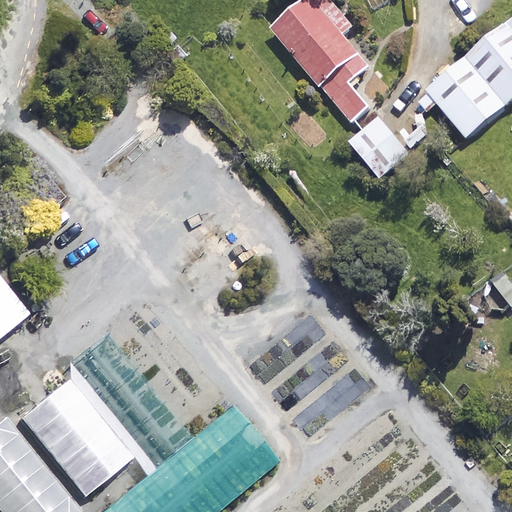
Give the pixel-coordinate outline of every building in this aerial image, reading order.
[(353,30),(326,0),(312,0),(273,35),(352,124),(368,110),(349,88),(369,70),(342,39),(353,30)] [(511,22),(475,54),(418,100),(428,112),(436,105),(467,142),(511,105),(511,22)] [(410,157),(379,121),(349,147),(380,183),(410,157)] [(511,309),(511,281),(507,275),(493,284),(511,310),(511,309)] [(0,338),(29,314),(0,278),(0,338)] [(86,496),(134,457),(72,379),(23,417),(86,496)] [(104,511),(217,511),(279,462),(233,406),(104,511)] [(0,421),(0,511),(78,511),(81,510),(5,417),(0,421)]
